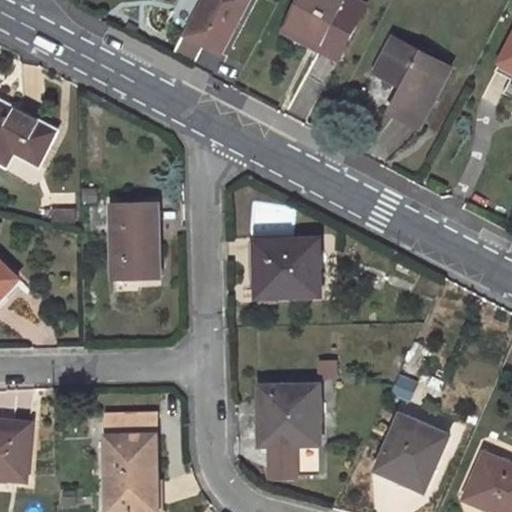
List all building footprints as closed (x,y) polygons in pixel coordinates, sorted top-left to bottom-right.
[(252,0),(206,0),(188,37),(224,55),(252,0)] [(346,0),(346,1),(343,0),(302,0),(288,27),(322,45),(321,49),(340,59),(368,7),(354,0),(346,0)] [(286,31),(321,49),(322,45),(288,27),(286,31)] [(453,70),(395,39),(378,72),(405,87),(394,112),(423,128),(453,70)] [(511,44),(502,63),(511,68),(511,44)] [(60,130),(1,99),(0,100),(0,163),(7,168),(16,153),(40,166),(60,130)] [(158,204),(113,205),(115,278),(160,277),(158,204)] [(322,239),(258,241),(261,297),(324,294),(322,239)] [(0,300),(21,279),(0,259),(0,300)] [(273,403),(273,446),(274,455),(274,476),(323,475),(322,385),(264,385),(264,403),(273,403)] [(273,446),(273,403),(264,403),(265,446),(273,446)] [(111,435),(158,435),(158,414),(111,414),(111,435)] [(428,491),(452,437),(403,416),(379,470),(428,491)] [(35,425),(0,421),(0,479),(28,482),(35,425)] [(111,435),(112,511),(152,510),(152,483),(159,483),(158,435),(111,435)] [(511,511),(511,463),(488,453),(467,498),(500,511),(511,511)]
